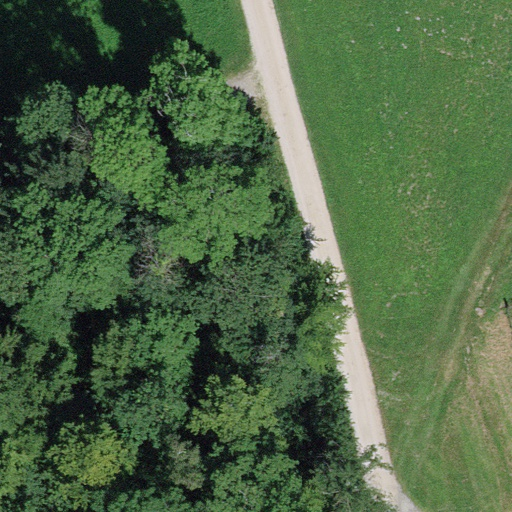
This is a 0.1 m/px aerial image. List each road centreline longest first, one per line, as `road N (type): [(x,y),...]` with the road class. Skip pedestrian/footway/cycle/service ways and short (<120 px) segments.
road 1 (track): [(386,505),(250,0)]
road 2 (track): [(511,192),(433,389),(369,444)]
road 3 (track): [(0,153),(268,66)]
